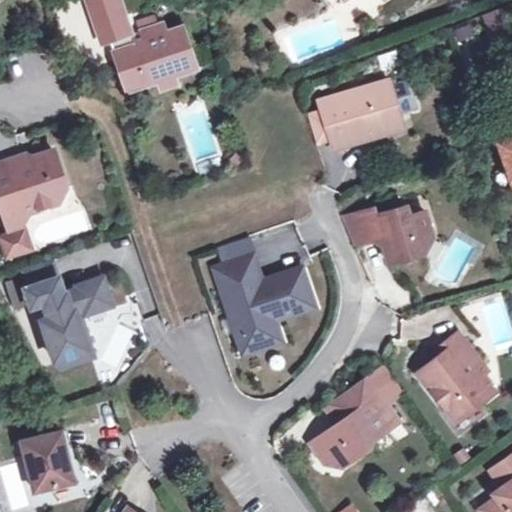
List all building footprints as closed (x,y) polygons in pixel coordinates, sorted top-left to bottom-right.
[(122,0),(118,0),(92,8),(100,31),(130,22),(122,0)] [(130,22),(100,31),(105,45),(118,41),(121,51),(114,64),(120,68),(129,93),(151,87),(148,81),(173,74),(175,79),(193,73),(187,53),(193,51),(185,30),(169,35),(166,27),(135,36),(130,22)] [(193,51),(187,53),(193,73),(199,72),(193,51)] [(148,81),(151,87),(160,84),(163,92),(177,88),(175,79),(173,74),(148,81)] [(393,84),(323,103),(326,114),(335,142),(338,152),(381,138),(379,132),(405,125),(393,84)] [(326,114),(311,118),(319,146),(335,142),(326,114)] [(511,121),(496,127),(501,142),(499,143),(511,181),(511,121)] [(407,132),(405,125),(379,132),(381,138),(407,132)] [(22,157),(0,163),(0,208),(3,219),(18,214),(59,201),(66,188),(54,152),(23,161),(22,157)] [(377,211),(346,219),(357,248),(384,241),(392,266),(426,256),(435,240),(427,215),(411,219),(408,209),(378,217),(377,211)] [(18,214),(3,219),(7,230),(21,225),(18,214)] [(21,225),(7,230),(8,234),(1,237),(7,256),(33,248),(27,229),(23,230),(21,225)] [(249,239),(222,248),(228,264),(254,255),(249,239)] [(216,267),(240,339),(278,326),(275,319),(316,306),(303,268),(272,278),(274,283),(265,286),(263,281),(254,255),(228,264),(216,267)] [(26,271),(31,287),(59,278),(54,262),(26,271)] [(57,360),(90,349),(77,310),(86,307),(88,312),(113,304),(104,277),(79,286),(80,289),(65,294),(59,278),(31,287),(37,304),(46,301),(51,318),(44,320),(57,360)] [(60,369),(97,356),(81,308),(77,310),(90,349),(57,360),(60,369)] [(240,339),(244,352),(282,340),(278,326),(240,339)] [(439,360),(419,375),(447,410),(457,402),(467,414),(496,392),(483,376),(489,371),(460,333),(440,349),(444,355),(439,360)] [(444,355),(440,349),(434,354),(439,360),(444,355)] [(369,377),(388,405),(406,393),(387,365),(369,377)] [(368,377),(328,405),(341,425),(311,445),(325,464),(344,468),(369,450),(372,443),(390,430),(377,412),(388,405),(368,377)] [(457,402),(447,410),(457,422),(467,414),(457,402)] [(377,412),(390,430),(400,423),(388,405),(377,412)] [(64,431),(24,440),(38,490),(76,480),(64,431)] [(511,511),(511,458),(492,473),(503,490),(494,496),(497,500),(500,505),(490,511),(511,511)] [(480,511),(490,511),(500,505),(497,500),(480,511)] [(358,511),(355,503),(334,511),(358,511)]
